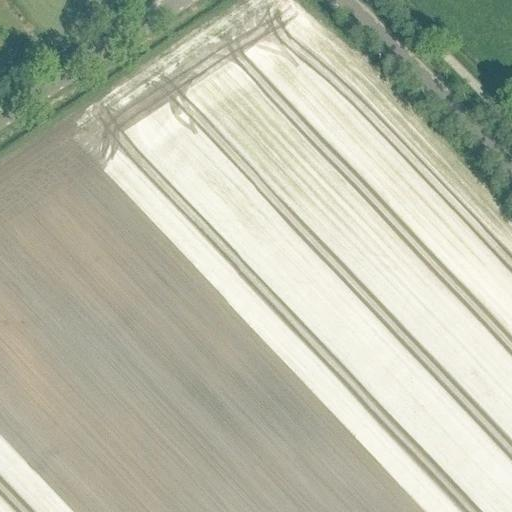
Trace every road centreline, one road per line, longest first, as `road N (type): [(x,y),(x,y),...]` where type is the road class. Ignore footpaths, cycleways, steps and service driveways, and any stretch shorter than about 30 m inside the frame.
road 1 (tertiary): [(511,172),(340,0)]
road 2 (tertiary): [(0,122),(181,0)]
